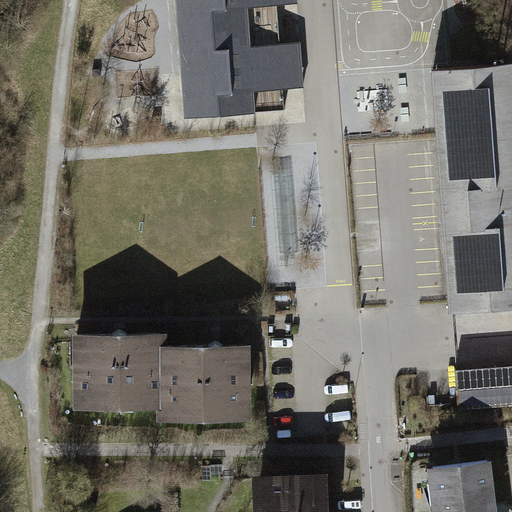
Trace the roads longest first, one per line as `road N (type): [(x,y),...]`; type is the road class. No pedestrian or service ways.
road 1 (track): [(71,0),(32,391),(52,511)]
road 2 (residential): [(311,0),(335,320),(377,351)]
road 3 (residential): [(377,351),(406,314),(390,151)]
road 4 (residential): [(390,511),(377,351)]
